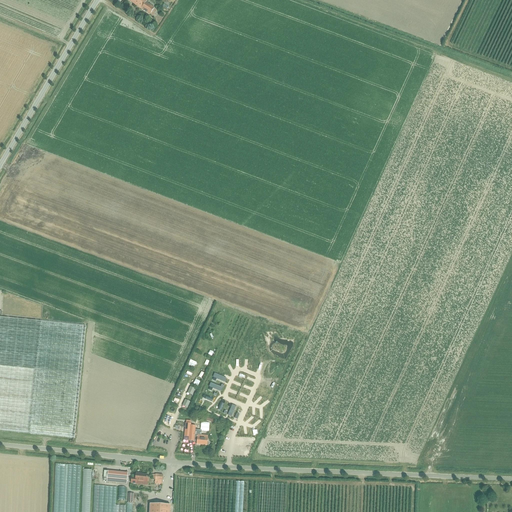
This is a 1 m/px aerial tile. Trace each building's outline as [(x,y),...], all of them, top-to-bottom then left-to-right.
[(157,11),(154,10),(154,9),(146,3),(148,1),(145,0),(127,0),(141,10),(149,16),(150,16),(152,17),(157,11)] [(0,430),(74,438),(86,327),(0,318),(0,430)] [(227,379),(215,375),(213,379),(225,383),(227,379)] [(221,393),(223,389),(211,384),(209,388),(221,393)] [(232,406),(228,417),(232,418),(236,407),(232,406)] [(185,430),(184,437),(190,437),(189,441),(195,441),(195,440),(198,440),(197,445),(208,445),(208,439),(208,436),(197,435),(195,435),(195,426),(191,426),(191,424),(190,424),(187,424),(186,424),(185,424),(185,430)] [(108,471),(107,478),(107,482),(127,484),(128,473),(108,471)] [(136,474),(136,479),(132,478),(131,483),(136,484),(136,481),(147,482),(148,475),(136,474)] [(162,484),(162,475),(155,474),(154,484),(162,484)]
